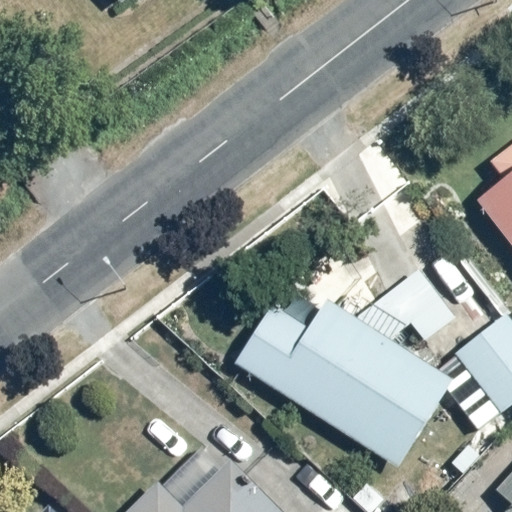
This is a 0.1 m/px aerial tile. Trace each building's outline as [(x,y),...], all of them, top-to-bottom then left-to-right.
[(112,0),(120,9),(132,0),(112,0)] [(511,143),(492,159),(507,178),(481,198),(511,239),(511,143)] [(457,315),(418,268),(358,317),(327,296),(307,327),(274,305),(238,359),(400,465),(455,381),(390,338),(412,321),(427,340),(457,315)] [(511,403),(511,319),(508,315),(458,355),(502,411),(511,403)] [(184,501),(163,479),(129,511),(278,511),(226,459),(184,501)] [(511,511),(511,471),(473,511),(511,511)]
